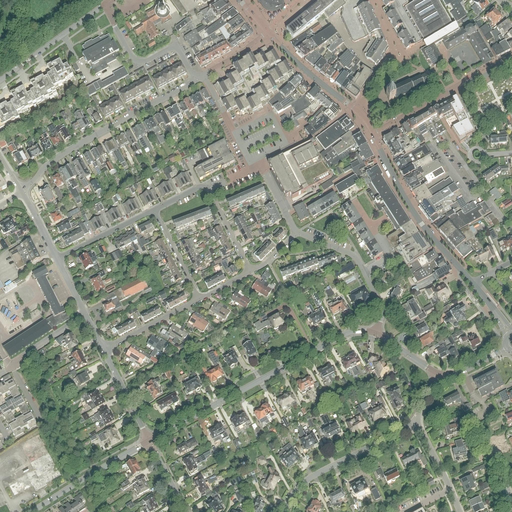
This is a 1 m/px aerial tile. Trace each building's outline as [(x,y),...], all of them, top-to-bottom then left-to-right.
[(281,10),(282,11),(286,6),(284,6),(284,4),(284,2),(283,0),(282,0),(258,0),(258,1),(258,2),(258,3),(259,4),(260,5),(261,5),(263,9),(264,10),(265,11),(266,12),(268,12),(269,13),(271,13),(272,13),(274,13),(276,13),(277,12),(279,11),(280,11),(281,10)] [(322,0),(321,1),(319,3),(318,3),(317,5),(315,6),(314,7),(313,8),(311,9),(298,21),(297,20),(286,30),(293,38),(324,12),(329,18),(333,14),(342,7),(343,9),(341,17),(352,41),(354,43),(368,37),(371,42),(363,53),(366,60),(376,66),(376,67),(377,67),(389,48),(384,45),(386,42),(384,38),(381,31),(369,4),(366,5),(363,0),(322,0)] [(381,0),(386,8),(382,10),(406,50),(409,49),(411,48),(410,48),(422,41),(402,7),(408,4),(405,0),(381,0)] [(459,30),(455,24),(452,26),(437,0),(418,0),(409,6),(405,8),(425,42),(423,43),(426,47),(426,48),(427,47),(428,48),(434,45),(434,46),(438,43),(439,45),(441,44),(440,42),(443,41),(442,40),(447,37),(459,30)] [(466,0),(442,0),(446,7),(450,5),(454,11),(450,14),(456,23),(460,20),(466,16),(460,4),(465,0),(465,1),(466,0)] [(472,8),(474,10),(484,0),(483,0),(475,0),(476,0),(475,0),(474,0),(473,2),(477,6),(476,7),(475,5),(472,8)] [(474,10),(473,12),(477,16),(482,11),(484,9),(484,8),(488,4),(488,3),(487,2),(486,2),(484,0),(474,10)] [(210,8),(202,12),(205,20),(206,19),(206,20),(205,21),(207,25),(218,17),(220,17),(232,9),(231,9),(227,5),(228,5),(227,4),(225,3),(224,3),(224,2),(223,1),(221,1),(210,8)] [(137,36),(146,31),(151,40),(159,35),(152,24),(153,23),(155,26),(161,22),(162,24),(171,19),(169,15),(167,17),(167,16),(168,14),(168,13),(167,12),(166,11),(166,10),(165,9),(164,9),(163,9),(161,5),(146,14),(147,15),(145,16),(147,19),(141,23),(142,25),(133,30),(137,36)] [(485,17),(489,22),(498,14),(494,9),(485,17)] [(213,25),(205,31),(209,37),(217,31),(238,16),(233,11),(213,25)] [(503,18),(498,14),(489,22),(493,27),(503,18)] [(235,35),(234,34),(246,25),(239,17),(228,25),(227,24),(219,30),(226,41),(235,35)] [(185,20),(175,28),(177,32),(188,24),(185,20)] [(499,31),(499,32),(502,37),(509,32),(508,31),(511,28),(511,27),(506,21),(497,28),(499,31)] [(489,34),(490,33),(492,32),(490,28),(488,29),(486,26),(483,28),(479,22),(476,24),(484,38),(489,34)] [(316,32),(321,28),(318,24),(310,30),(305,34),(291,44),(296,50),(308,41),(319,35),(316,32)] [(459,30),(447,37),(442,40),(443,41),(444,43),(443,43),(447,50),(465,40),(465,41),(469,42),(470,41),(483,64),(483,65),(484,65),(491,61),(490,60),(494,58),(478,32),(475,34),(474,32),(475,32),(477,31),(475,28),(473,29),(471,27),(469,28),(467,25),(459,30)] [(203,26),(195,31),(195,30),(184,37),(190,48),(202,41),(198,34),(206,29),(203,26)] [(241,30),(244,34),(247,38),(252,34),(253,32),(247,26),(241,30)] [(326,43),(337,34),(331,27),(324,32),(319,35),(308,41),(296,50),(304,59),(305,58),(313,52),(317,49),(326,43)] [(490,33),(494,40),(498,46),(499,45),(504,55),(510,51),(507,46),(505,43),(503,39),(502,37),(499,32),(497,29),(492,32),(490,33)] [(510,39),(511,40),(511,39),(511,31),(503,39),(505,43),(510,39)] [(243,42),(245,41),(245,40),(247,38),(244,34),(241,36),(238,32),(237,33),(233,36),(235,38),(239,44),(242,42),(243,42)] [(484,38),(491,51),(493,50),(492,49),(495,48),(491,42),(494,40),(490,33),(489,34),(484,38)] [(223,55),(226,54),(225,53),(226,53),(218,39),(215,34),(210,37),(213,42),(221,55),(223,54),(223,55)] [(326,43),(330,48),(340,40),(339,38),(339,39),(338,38),(339,37),(337,34),(326,43)] [(84,44),(85,45),(82,46),(85,52),(83,54),(84,57),(88,64),(89,64),(95,75),(108,68),(107,65),(116,61),(115,59),(118,58),(116,53),(119,51),(114,42),(113,43),(109,35),(104,37),(100,40),(99,38),(92,41),(91,40),(84,44)] [(223,37),(218,39),(226,53),(228,51),(229,52),(230,51),(230,50),(231,49),(228,45),(227,42),(226,41),(225,41),(223,37)] [(226,41),(227,42),(228,45),(231,49),(234,48),(235,48),(236,47),(236,46),(239,44),(235,38),(233,40),(231,37),(226,41)] [(323,59),(314,68),(317,71),(320,73),(327,66),(332,59),(330,56),(336,50),(339,48),(343,44),(344,44),(340,39),(340,40),(330,48),(327,51),(323,59)] [(148,44),(151,48),(157,44),(154,40),(148,44)] [(206,40),(201,43),(211,61),(212,61),(214,60),(214,59),(216,58),(208,45),(206,40)] [(492,49),(493,50),(491,51),(496,59),(504,55),(499,45),(498,46),(494,40),(491,42),(495,48),(492,49)] [(221,56),(221,55),(213,42),(208,45),(216,58),(218,57),(219,58),(220,57),(220,56),(221,56)] [(209,62),(211,61),(201,43),(192,50),(197,58),(196,59),(200,67),(201,66),(202,67),(203,66),(207,64),(209,63),(209,62)] [(323,59),(327,51),(330,48),(326,43),(317,49),(319,52),(316,56),(314,54),(313,52),(305,58),(306,59),(305,60),(314,68),(323,59)] [(348,50),(343,44),(339,48),(344,55),(348,50)] [(216,85),(213,86),(220,98),(224,96),(226,100),(221,103),(226,111),(227,113),(227,114),(230,113),(233,111),(232,110),(234,109),(236,108),(239,114),(240,115),(241,116),(243,115),(246,113),(245,112),(249,110),(251,114),(257,112),(258,113),(263,110),(262,107),(269,104),(279,94),(297,77),(295,74),(296,73),(294,69),(293,69),(292,68),(290,69),(287,65),(287,64),(286,62),(285,63),(284,62),(282,63),(281,61),(280,62),(278,59),(278,58),(275,52),(274,53),(274,52),(270,54),(270,53),(269,52),(268,52),(265,47),(258,50),(259,52),(255,54),(251,56),(251,55),(246,58),(246,60),(242,62),(242,63),(238,66),(237,65),(232,67),(233,68),(232,69),(230,70),(231,71),(230,72),(231,74),(231,75),(226,77),(226,79),(224,80),(224,79),(215,84),(216,85)] [(338,52),(336,50),(330,56),(332,59),(327,66),(320,73),(325,77),(331,69),(329,68),(337,59),(334,56),(338,52)] [(343,70),(334,83),(340,88),(349,77),(354,80),(356,76),(354,74),(358,68),(356,66),(352,64),(351,63),(355,58),(350,52),(348,50),(344,55),(338,61),(339,62),(337,63),(340,66),(343,70)] [(67,65),(63,67),(59,58),(50,63),(51,64),(47,66),(51,73),(47,75),(54,87),(73,76),(70,70),(71,70),(70,69),(67,65)] [(358,63),(360,61),(355,58),(351,63),(352,64),(356,66),(358,63)] [(181,62),(171,68),(177,79),(187,73),(181,62)] [(340,66),(336,72),(330,80),(334,83),(343,70),(340,66)] [(354,80),(345,92),(354,99),(355,100),(360,94),(359,93),(365,83),(366,84),(368,81),(371,76),(372,75),(373,73),(362,66),(361,69),(364,71),(360,76),(357,74),(356,76),(354,80)] [(89,97),(128,75),(124,68),(113,74),(114,76),(102,83),(100,81),(89,87),(85,89),(89,97)] [(171,68),(161,73),(167,84),(177,79),(171,68)] [(331,69),(325,77),(330,80),(336,72),(333,71),(334,69),(332,68),(331,69)] [(158,89),(167,84),(161,73),(152,78),(158,89)] [(57,92),(54,87),(47,75),(43,77),(42,74),(33,79),(34,80),(30,82),(34,89),(31,91),(37,103),(57,92)] [(391,90),(392,92),(386,95),(389,101),(394,98),(395,100),(416,90),(426,85),(426,84),(430,82),(427,74),(421,77),(420,77),(410,82),(409,81),(391,90)] [(279,94),(269,104),(273,108),(286,101),(286,100),(292,95),(296,91),(304,84),(303,83),(303,82),(303,80),(303,79),(302,79),(301,77),(302,76),(300,76),(298,75),(297,77),(279,94)] [(148,77),(138,82),(144,94),(154,88),(148,77)] [(345,92),(354,80),(349,77),(340,88),(345,92)] [(138,82),(129,87),(135,99),(144,94),(138,82)] [(286,101),(273,108),(274,109),(276,112),(278,114),(289,107),(293,105),(298,100),(299,100),(299,101),(301,98),(302,99),(308,93),(308,94),(309,93),(308,92),(311,90),(310,90),(310,89),(307,86),(304,83),(304,84),(296,91),(292,95),(286,100),(286,101)] [(14,100),(11,102),(18,115),(22,113),(21,112),(37,103),(31,91),(26,93),(22,85),(14,90),(14,91),(10,93),(14,100)] [(125,104),(135,99),(129,87),(119,93),(125,104)] [(305,99),(290,108),(295,116),(303,111),(309,107),(320,95),(322,94),(315,87),(305,99)] [(210,98),(206,89),(200,92),(205,101),(209,99),(210,101),(209,102),(212,108),(216,106),(211,98),(210,98)] [(200,93),(194,96),(203,111),(205,116),(208,114),(206,111),(206,109),(205,109),(204,107),(206,106),(204,102),(200,93)] [(309,107),(303,111),(307,115),(311,110),(314,112),(319,106),(321,107),(327,100),(320,95),(309,107)] [(200,112),(203,111),(194,96),(190,98),(195,108),(197,106),(200,112)] [(108,102),(114,113),(124,108),(118,97),(108,102)] [(450,102),(448,103),(448,104),(451,109),(458,123),(459,125),(451,130),(460,144),(462,143),(464,141),(463,138),(465,137),(466,138),(475,133),(456,97),(452,99),(452,101),(450,102)] [(188,100),(188,99),(184,101),(189,112),(193,110),(193,111),(192,112),(194,116),(197,115),(189,99),(188,100)] [(328,110),(333,105),(327,100),(321,107),(322,108),(309,123),(309,124),(310,125),(312,128),(328,110)] [(0,130),(1,132),(9,127),(8,125),(20,119),(18,115),(11,102),(7,104),(5,101),(0,103),(0,130)] [(105,118),(114,113),(108,102),(99,107),(105,118)] [(180,103),(180,104),(179,105),(182,110),(181,110),(183,114),(185,113),(189,121),(192,119),(183,102),(182,103),(180,103)] [(437,108),(433,110),(439,120),(443,118),(446,122),(450,129),(455,125),(458,123),(451,109),(448,104),(447,105),(446,104),(440,107),(440,109),(439,110),(437,108)] [(340,112),(333,105),(328,110),(335,117),(336,117),(340,112)] [(182,123),(180,119),(183,118),(176,106),(176,107),(175,106),(173,107),(173,108),(171,109),(180,124),(182,123)] [(94,115),(91,109),(87,111),(90,117),(92,121),(93,120),(96,125),(102,121),(97,113),(94,115)] [(172,123),(175,122),(178,128),(181,127),(180,124),(171,109),(169,110),(167,110),(167,111),(166,112),(172,123)] [(335,117),(328,110),(312,128),(310,125),(304,130),(310,136),(331,120),(335,117)] [(445,131),(439,120),(433,110),(432,110),(426,114),(432,123),(438,135),(445,131)] [(77,113),(86,129),(87,128),(88,128),(89,128),(91,127),(91,126),(87,118),(84,119),(83,118),(84,118),(80,111),(77,113)] [(307,115),(303,111),(295,116),(290,119),(296,128),(300,126),(297,121),(303,117),(304,119),(307,116),(307,115)] [(68,119),(64,112),(59,114),(64,121),(68,119)] [(159,115),(167,130),(169,133),(171,138),(174,136),(169,127),(169,128),(168,125),(170,124),(164,112),(159,115)] [(84,129),(86,129),(77,113),(74,114),(78,121),(79,122),(72,126),(74,130),(79,128),(81,132),(82,132),(84,131),(84,130),(85,130),(84,129)] [(426,114),(420,117),(425,126),(432,139),(438,135),(432,123),(426,114)] [(167,135),(169,133),(167,130),(159,115),(154,117),(159,126),(162,124),(163,125),(162,126),(167,135)] [(316,138),(325,151),(347,134),(346,133),(349,131),(355,126),(347,116),(338,122),(316,138)] [(424,127),(425,126),(420,117),(413,121),(418,131),(422,136),(427,132),(424,127)] [(153,118),(148,121),(158,139),(160,144),(166,141),(163,135),(160,137),(159,137),(157,133),(160,132),(153,118)] [(160,144),(158,139),(148,121),(143,124),(148,133),(150,132),(152,136),(153,135),(158,145),(160,144)] [(413,121),(409,123),(414,130),(416,134),(417,136),(416,137),(417,139),(418,138),(421,144),(425,142),(422,136),(418,131),(413,121)] [(141,124),(136,127),(148,148),(149,151),(152,150),(145,137),(144,136),(147,134),(141,124)] [(57,135),(58,134),(56,129),(53,125),(48,128),(53,137),(50,138),(54,146),(55,146),(55,147),(58,145),(58,144),(61,142),(57,135)] [(407,137),(412,134),(411,132),(410,133),(406,125),(402,127),(402,128),(407,137)] [(60,126),(56,129),(58,134),(60,133),(65,141),(68,139),(69,139),(70,138),(71,137),(66,128),(62,130),(60,126)] [(148,148),(136,127),(132,130),(138,141),(139,141),(144,150),(148,148)] [(391,134),(396,143),(399,141),(405,138),(406,138),(407,137),(402,128),(399,130),(397,128),(390,132),(391,134)] [(490,144),(498,144),(497,137),(489,138),(487,134),(489,133),(487,130),(483,134),(488,141),(490,141),(490,144)] [(142,153),(130,131),(125,133),(137,156),(142,153)] [(350,132),(347,134),(325,151),(320,155),(330,169),(353,154),(353,153),(359,149),(368,144),(361,133),(353,138),(350,132)] [(497,137),(498,144),(506,143),(506,137),(507,137),(507,132),(501,132),(499,134),(499,137),(497,137)] [(41,136),(43,139),(39,141),(43,147),(42,147),(44,152),(46,150),(47,151),(48,150),(48,151),(50,150),(50,149),(51,149),(50,148),(52,147),(50,143),(50,142),(48,139),(47,138),(49,137),(47,133),(41,136)] [(119,137),(127,150),(128,153),(130,152),(129,149),(130,149),(128,145),(127,146),(126,145),(129,144),(124,134),(119,137)] [(387,146),(391,143),(393,145),(396,143),(391,134),(384,138),(383,140),(387,146)] [(129,155),(128,153),(127,150),(119,137),(115,139),(120,149),(122,147),(124,150),(127,156),(126,157),(128,161),(131,160),(129,155)] [(402,153),(404,156),(406,155),(420,147),(415,139),(402,146),(390,153),(394,160),(395,159),(394,158),(402,153)] [(120,165),(123,163),(125,162),(113,140),(108,143),(118,161),(120,165)] [(29,143),(37,156),(40,155),(42,154),(43,153),(39,145),(34,148),(33,146),(34,146),(32,141),(29,143)] [(213,160),(194,170),(199,180),(235,162),(233,158),(234,158),(227,144),(226,144),(224,141),(211,147),(210,146),(198,152),(203,162),(212,158),(213,160)] [(290,195),(292,199),(303,193),(303,192),(310,187),(331,176),(319,159),(312,147),(316,145),(312,141),(271,162),(271,161),(268,163),(285,197),(290,195)] [(396,143),(393,145),(391,143),(387,146),(386,146),(390,153),(402,146),(399,141),(396,143)] [(22,164),(23,164),(18,154),(17,152),(12,142),(7,145),(18,166),(19,166),(20,166),(22,165),(22,164)] [(34,158),(37,156),(29,143),(27,144),(29,148),(30,148),(31,149),(27,152),(31,160),(32,159),(32,160),(34,158)] [(103,145),(108,155),(111,153),(116,163),(118,161),(108,143),(103,145)] [(426,144),(420,147),(406,155),(404,156),(403,157),(403,156),(395,160),(394,162),(396,165),(397,165),(398,167),(398,168),(400,172),(401,171),(419,161),(416,156),(422,153),(425,158),(433,153),(426,144)] [(351,164),(353,169),(364,163),(375,158),(374,157),(368,146),(367,147),(367,145),(358,151),(358,152),(356,154),(352,156),(354,159),(357,158),(358,160),(351,164)] [(108,159),(105,160),(105,159),(104,158),(103,156),(106,154),(102,146),(96,150),(104,165),(105,164),(109,172),(114,170),(108,159)] [(100,159),(100,161),(99,161),(102,168),(105,166),(104,165),(96,150),(91,152),(96,161),(100,159)] [(24,151),(18,154),(23,164),(28,161),(25,155),(26,154),(24,151)] [(101,173),(95,163),(89,153),(84,156),(89,166),(92,165),(97,175),(101,173)] [(419,161),(401,171),(405,179),(438,160),(433,153),(425,158),(419,161)] [(176,161),(173,155),(168,158),(171,164),(176,161)] [(357,179),(362,176),(369,172),(368,171),(369,170),(379,165),(375,158),(364,164),(364,163),(353,169),(351,169),(355,175),(357,179)] [(76,161),(85,178),(90,175),(87,169),(84,163),(83,161),(82,162),(80,159),(76,161)] [(405,179),(409,187),(410,187),(411,189),(411,190),(412,192),(413,193),(426,185),(446,174),(440,164),(438,160),(405,179)] [(77,174),(78,177),(77,177),(84,189),(89,186),(85,178),(76,161),(75,161),(74,162),(74,163),(73,163),(75,167),(74,168),(78,174),(77,174)] [(156,164),(151,167),(153,173),(159,170),(156,164)] [(78,194),(81,192),(78,187),(78,186),(77,184),(74,179),(73,180),(72,179),(76,177),(70,165),(64,168),(78,194)] [(501,167),(501,168),(499,169),(497,166),(491,171),(494,176),(498,174),(499,174),(500,173),(500,172),(501,172),(501,173),(508,172),(508,167),(501,167)] [(379,167),(369,172),(362,176),(368,186),(368,185),(382,177),(384,176),(379,167)] [(78,194),(64,168),(59,171),(65,183),(69,181),(70,182),(69,182),(72,187),(68,189),(77,204),(81,202),(79,200),(81,199),(78,194)] [(163,171),(164,173),(168,180),(171,179),(166,169),(163,171)] [(486,182),(494,176),(491,171),(482,176),(486,182)] [(180,176),(185,186),(192,183),(187,173),(180,176)] [(57,188),(60,186),(64,184),(59,175),(58,175),(57,175),(55,176),(55,177),(53,178),(53,179),(57,188)] [(349,189),(360,183),(357,179),(355,175),(335,187),(340,195),(347,190),(349,193),(351,191),(349,189)] [(179,189),(185,186),(180,176),(174,179),(179,189)] [(336,176),(321,186),(324,191),(333,185),(332,182),(338,178),(336,176)] [(396,229),(397,232),(411,223),(401,207),(396,199),(382,177),(368,185),(371,189),(372,191),(368,193),(378,210),(380,212),(383,210),(387,216),(394,226),(393,227),(395,229),(396,229)] [(426,185),(413,193),(415,195),(416,197),(415,198),(416,200),(417,199),(420,203),(421,206),(455,184),(450,178),(445,181),(445,180),(429,190),(427,188),(426,185)] [(98,194),(102,192),(96,180),(90,184),(95,193),(97,192),(98,194)] [(163,184),(168,194),(175,191),(169,181),(163,184)] [(162,198),(168,194),(163,184),(157,188),(162,198)] [(460,191),(455,184),(421,206),(420,206),(430,219),(450,206),(454,203),(450,197),(460,191)] [(262,186),(250,191),(253,199),(254,199),(257,198),(260,197),(262,196),(265,194),(266,197),(269,195),(267,192),(264,193),(262,186)] [(61,204),(59,201),(53,191),(51,192),(49,188),(48,189),(47,188),(46,189),(46,190),(41,193),(40,194),(48,209),(56,205),(57,206),(61,204)] [(496,188),(489,192),(492,196),(493,195),(495,197),(497,200),(502,197),(496,188)] [(58,189),(53,191),(59,201),(63,199),(58,189)] [(146,193),(151,203),(157,200),(152,190),(146,193)] [(238,196),(242,204),(243,207),(249,204),(248,202),(250,201),(253,200),(253,199),(250,191),(238,196)] [(139,196),(144,207),(151,203),(146,193),(139,196)] [(338,202),(333,193),(329,196),(334,205),(338,202)] [(114,195),(109,198),(110,199),(112,198),(115,203),(118,202),(114,195)] [(242,204),(238,196),(226,202),(229,208),(228,209),(229,211),(229,210),(232,217),(234,217),(232,212),(232,211),(239,208),(238,206),(242,204)] [(334,205),(329,196),(325,198),(330,207),(334,205)] [(330,207),(325,198),(320,201),(325,210),(330,207)] [(434,224),(433,225),(447,240),(457,231),(482,218),(478,212),(479,211),(483,216),(485,215),(484,212),(482,210),(480,207),(485,204),(484,202),(476,206),(473,202),(467,206),(463,198),(457,202),(462,211),(455,215),(455,214),(453,211),(442,217),(434,224)] [(135,199),(129,202),(134,212),(140,209),(135,199)] [(509,199),(502,204),(505,208),(511,204),(509,201),(510,201),(509,199)] [(325,210),(320,201),(316,203),(321,212),(325,210)] [(127,215),(134,212),(129,202),(122,205),(127,215)] [(344,212),(353,207),(350,202),(341,208),(344,212)] [(275,209),(274,206),(272,203),(265,207),(268,213),(275,209)] [(321,212),(316,203),(312,206),(317,215),(321,212)] [(301,205),(293,209),(300,222),(309,217),(303,204),(301,205)] [(317,215),(312,206),(307,209),(313,217),(317,215)] [(450,206),(430,219),(432,222),(431,222),(432,224),(433,223),(434,224),(442,217),(453,211),(450,206)] [(118,207),(111,211),(117,221),(123,217),(118,207)] [(347,216),(355,211),(353,207),(344,212),(347,216)] [(52,213),(53,214),(50,215),(54,223),(61,219),(58,212),(59,211),(58,209),(55,211),(55,212),(52,213)] [(204,220),(204,222),(205,224),(207,223),(206,221),(209,220),(208,218),(212,217),(214,222),(213,222),(214,226),(219,224),(214,215),(211,216),(209,209),(197,214),(200,222),(204,220)] [(277,212),(275,209),(268,213),(271,219),(278,215),(278,214),(277,212)] [(110,224),(117,221),(111,211),(105,214),(110,224)] [(347,216),(350,221),(358,215),(355,211),(347,216)] [(197,214),(185,219),(188,226),(194,224),(194,225),(197,224),(196,223),(200,222),(197,214)] [(244,215),(234,220),(237,226),(243,223),(245,222),(247,221),(245,218),(244,215)] [(280,218),(278,215),(271,219),(269,220),(270,222),(272,221),(274,225),(281,221),(281,220),(280,218)] [(361,220),(358,215),(350,221),(352,225),(361,220)] [(100,216),(94,219),(99,229),(105,226),(100,216)] [(17,232),(14,228),(17,226),(12,217),(11,218),(10,218),(9,219),(7,221),(15,233),(17,232)] [(56,228),(57,231),(70,224),(69,223),(72,221),(71,219),(62,224),(63,225),(56,228)] [(93,232),(99,229),(94,219),(87,222),(93,232)] [(175,229),(176,232),(177,231),(180,230),(185,229),(184,228),(188,226),(185,219),(173,223),(175,229)] [(352,225),(355,229),(363,224),(361,220),(352,225)] [(1,231),(4,234),(9,231),(12,235),(15,233),(7,221),(1,225),(1,226),(1,227),(2,228),(3,228),(4,229),(1,231)] [(243,223),(237,226),(240,232),(247,228),(246,226),(247,226),(245,222),(243,223)] [(72,223),(70,224),(57,231),(59,234),(66,231),(66,232),(75,227),(74,225),(73,225),(72,223)] [(150,223),(144,226),(148,234),(151,232),(151,231),(154,230),(150,223)] [(260,225),(262,229),(264,233),(268,230),(267,227),(265,228),(263,223),(260,225)] [(412,223),(411,223),(397,232),(387,238),(395,250),(420,235),(412,223)] [(83,236),(85,234),(83,229),(85,228),(83,224),(78,226),(80,230),(74,233),(78,241),(84,238),(83,236)] [(366,228),(363,224),(355,229),(358,233),(366,228)] [(18,230),(20,233),(17,235),(19,238),(25,235),(24,234),(27,232),(30,231),(27,225),(18,230)] [(148,234),(144,226),(138,229),(141,234),(143,233),(145,235),(148,234)] [(457,231),(447,240),(455,250),(466,241),(466,242),(474,238),(475,237),(469,226),(458,232),(457,231)] [(209,233),(208,233),(211,239),(214,237),(222,233),(219,227),(212,231),(209,233)] [(247,228),(240,232),(242,237),(249,234),(247,231),(248,231),(247,228)] [(358,233),(361,238),(369,232),(366,228),(358,233)] [(498,238),(494,230),(489,233),(493,240),(498,238)] [(277,235),(282,240),(286,236),(281,231),(277,235)] [(133,243),(137,241),(132,232),(126,235),(131,244),(135,252),(138,251),(135,246),(133,243)] [(372,236),(369,232),(361,238),(363,242),(372,236)] [(72,244),(78,241),(74,233),(70,235),(69,233),(67,234),(68,236),(72,244)] [(214,237),(217,243),(219,242),(225,239),(222,233),(214,237)] [(249,234),(242,237),(245,243),(252,240),(253,239),(250,234),(249,234)] [(397,254),(399,253),(407,266),(410,265),(424,256),(424,257),(428,254),(433,250),(433,251),(434,250),(430,244),(429,244),(426,239),(425,239),(421,234),(420,235),(395,250),(397,254)] [(68,236),(67,237),(65,235),(60,237),(62,240),(63,239),(66,246),(72,244),(68,236)] [(120,238),(125,247),(131,244),(126,235),(120,238)] [(278,244),(282,240),(277,235),(273,239),(278,244)] [(363,242),(366,246),(374,241),(372,236),(363,242)] [(498,242),(501,248),(502,251),(505,250),(510,248),(511,248),(511,236),(501,242),(500,241),(498,242)] [(119,250),(125,247),(120,238),(115,241),(119,250)] [(466,241),(455,250),(463,259),(474,250),(476,252),(482,249),(477,240),(476,241),(474,238),(466,242),(466,241)] [(181,244),(184,249),(192,246),(194,245),(191,239),(188,241),(188,240),(181,244)] [(220,244),(222,247),(228,244),(225,239),(219,242),(220,244)] [(22,244),(23,245),(9,253),(18,270),(32,262),(32,263),(40,259),(31,240),(22,244)] [(157,245),(158,249),(164,246),(161,240),(154,244),(155,246),(157,245)] [(5,250),(9,248),(5,241),(1,243),(5,250)] [(366,246),(369,250),(377,245),(374,241),(366,246)] [(266,244),(261,249),(262,250),(267,255),(274,248),(269,243),(267,245),(266,244)] [(228,244),(222,247),(224,250),(220,252),(223,258),(229,254),(228,253),(231,251),(228,244)] [(369,250),(371,254),(380,249),(377,245),(369,250)] [(167,251),(164,246),(158,249),(160,252),(159,253),(160,255),(167,251)] [(192,246),(184,249),(187,255),(196,251),(195,248),(193,248),(192,246)] [(493,250),(491,247),(483,251),(488,259),(488,260),(495,257),(492,251),(493,250)] [(382,253),(380,249),(371,254),(374,259),(382,253)] [(196,251),(187,255),(190,260),(200,256),(197,250),(196,251)] [(260,262),(267,255),(262,250),(255,257),(253,260),(254,262),(257,259),(260,262)] [(416,274),(439,258),(437,255),(438,254),(435,250),(435,251),(435,250),(428,254),(424,257),(424,256),(410,265),(412,269),(409,270),(412,275),(412,276),(413,275),(416,274)] [(162,261),(164,260),(170,257),(167,251),(160,255),(159,256),(162,261)] [(480,263),(488,259),(483,251),(476,255),(478,257),(475,259),(477,262),(479,260),(480,263)] [(79,258),(82,264),(96,257),(94,254),(92,255),(90,253),(79,258)] [(328,265),(331,264),(331,266),(332,266),(335,265),(335,263),(334,262),(337,261),(334,254),(325,258),(328,265)] [(202,261),(202,260),(200,256),(190,260),(193,266),(199,262),(202,261)] [(97,260),(96,257),(82,264),(85,270),(93,266),(92,263),(97,260)] [(173,263),(170,257),(164,260),(166,263),(165,264),(166,266),(173,263)] [(309,268),(318,265),(317,261),(316,258),(307,261),(309,268)] [(320,271),(326,268),(325,265),(328,265),(325,258),(317,261),(318,265),(319,268),(320,271)] [(416,274),(413,275),(415,277),(418,283),(428,278),(434,274),(447,267),(446,265),(441,258),(439,259),(439,258),(416,274)] [(196,272),(201,269),(205,267),(203,263),(206,262),(204,260),(202,261),(199,262),(193,266),(196,272)] [(224,260),(223,261),(221,262),(227,274),(229,273),(232,277),(238,274),(234,267),(229,269),(224,260)] [(307,261),(298,265),(300,271),(309,268),(307,261)] [(176,268),(173,263),(166,266),(167,268),(168,268),(170,271),(176,268)] [(351,263),(334,272),(336,277),(345,272),(345,273),(354,268),(351,263)] [(300,271),(298,265),(289,268),(291,275),(300,271)] [(451,271),(448,266),(447,267),(434,274),(439,281),(448,276),(447,274),(451,271)] [(31,329),(3,348),(10,358),(53,330),(52,329),(61,324),(61,325),(70,318),(67,313),(63,314),(63,313),(65,312),(63,309),(61,310),(45,277),(48,276),(47,275),(48,274),(45,267),(33,274),(36,280),(37,280),(44,295),(43,295),(53,315),(46,320),(45,320),(31,329)] [(385,274),(381,281),(387,285),(389,281),(390,281),(391,278),(393,279),(395,275),(391,273),(390,273),(390,272),(392,270),(390,267),(383,270),(385,274)] [(170,275),(172,277),(179,274),(176,268),(170,271),(171,274),(170,275)] [(282,278),(291,275),(289,268),(280,272),(282,278)] [(100,279),(103,277),(105,276),(103,272),(98,275),(98,277),(91,281),(93,286),(102,282),(100,279)] [(181,279),(179,274),(172,277),(175,283),(181,279)] [(213,279),(216,285),(225,280),(221,274),(213,279)] [(251,288),(259,293),(266,282),(268,279),(263,275),(261,278),(263,279),(261,282),(257,279),(256,280),(251,288)] [(142,277),(102,298),(103,299),(104,299),(105,300),(106,301),(107,301),(107,302),(108,303),(103,306),(106,312),(115,308),(116,309),(121,306),(119,302),(147,287),(142,277)] [(5,288),(0,281),(0,296),(5,294),(2,290),(3,290),(6,294),(17,286),(16,285),(23,281),(21,278),(5,288)] [(102,282),(93,286),(97,292),(105,288),(103,285),(106,284),(111,281),(110,278),(105,281),(102,282)] [(208,289),(216,285),(213,279),(205,283),(208,289)] [(274,288),(275,287),(274,286),(272,284),(271,286),(266,282),(259,293),(267,297),(273,288),(274,288)] [(290,282),(285,284),(287,287),(289,290),(294,286),(293,283),(291,284),(290,282)] [(394,289),(390,297),(392,298),(395,300),(398,296),(399,297),(400,294),(402,295),(402,293),(403,291),(398,289),(400,284),(399,282),(392,286),(394,289)] [(303,283),(290,291),(292,294),(305,286),(303,283)] [(113,285),(104,290),(106,294),(115,289),(113,285)] [(432,286),(426,290),(429,296),(434,293),(439,301),(442,300),(441,298),(445,296),(445,297),(449,295),(443,285),(439,287),(440,288),(435,291),(432,286)] [(361,291),(361,290),(355,293),(356,294),(350,297),(352,302),(356,301),(356,302),(363,299),(365,303),(371,300),(365,289),(361,291)] [(175,299),(178,305),(187,300),(184,296),(187,295),(185,291),(179,294),(181,296),(175,299)] [(238,305),(238,304),(243,296),(244,294),(240,291),(238,293),(235,292),(231,299),(236,302),(235,304),(238,305)] [(318,312),(315,314),(320,322),(321,322),(321,323),(322,323),(324,322),(324,321),(324,320),(324,319),(326,318),(319,305),(322,303),(317,294),(316,295),(313,296),(315,300),(315,304),(319,310),(318,311),(318,312)] [(243,296),(238,304),(246,308),(251,301),(243,296)] [(170,309),(178,305),(175,299),(173,300),(172,299),(171,297),(167,299),(168,300),(163,302),(165,306),(167,305),(170,309)] [(334,301),(335,302),(339,312),(342,310),(343,312),(347,310),(344,305),(345,304),(343,301),(341,302),(339,298),(336,299),(337,300),(334,301)] [(333,313),(334,314),(339,312),(335,302),(332,304),(330,301),(327,302),(329,307),(329,308),(332,314),(333,313)] [(406,311),(407,311),(408,313),(409,315),(408,315),(411,320),(417,316),(417,317),(420,321),(427,317),(424,312),(420,314),(413,301),(403,307),(406,311)] [(210,310),(217,315),(224,305),(220,302),(218,305),(214,303),(210,310)] [(217,315),(225,319),(230,312),(226,310),(228,307),(224,305),(217,315)] [(317,325),(317,324),(320,322),(315,314),(310,305),(307,307),(306,307),(307,310),(309,308),(312,313),(313,313),(313,314),(311,315),(312,315),(308,317),(309,318),(308,319),(309,322),(311,321),(313,326),(314,326),(315,326),(317,325)] [(449,317),(443,321),(445,323),(461,313),(461,312),(462,312),(462,313),(463,312),(466,311),(465,310),(466,309),(465,308),(464,307),(463,307),(463,306),(459,309),(458,307),(455,309),(454,308),(452,309),(452,311),(449,312),(451,316),(449,317)] [(152,310),(149,312),(152,319),(161,314),(158,307),(155,309),(155,307),(151,309),(152,310)] [(9,309),(5,314),(11,318),(15,314),(9,309)] [(144,323),(152,319),(149,312),(147,313),(146,312),(143,314),(144,315),(140,316),(144,323)] [(192,326),(195,328),(202,317),(196,312),(194,314),(189,321),(193,324),(192,326)] [(445,323),(442,324),(444,326),(446,325),(447,326),(451,324),(452,324),(453,326),(455,327),(457,327),(458,325),(457,323),(461,321),(463,321),(464,321),(465,320),(465,318),(462,314),(463,312),(462,313),(462,312),(461,312),(461,313),(445,323)] [(256,329),(255,329),(257,332),(267,327),(266,323),(270,321),(274,328),(275,329),(279,327),(279,326),(283,324),(284,322),(279,313),(269,318),(269,320),(261,324),(259,321),(254,325),(256,329)] [(202,317),(195,328),(203,333),(209,323),(204,320),(205,318),(202,317)] [(124,326),(127,332),(136,327),(132,321),(124,326)] [(120,328),(118,322),(116,324),(116,325),(118,329),(115,330),(115,329),(112,330),(112,331),(113,333),(114,333),(116,332),(119,336),(127,332),(124,326),(120,328)] [(180,330),(182,327),(176,324),(175,326),(172,325),(170,328),(170,327),(169,329),(167,333),(169,335),(168,336),(174,339),(180,330)] [(428,331),(424,325),(416,329),(420,336),(428,331)] [(180,330),(174,339),(173,341),(172,343),(174,345),(178,340),(183,343),(188,334),(180,330)] [(462,331),(452,336),(455,342),(458,340),(457,338),(464,334),(462,331)] [(72,333),(64,337),(63,336),(55,341),(60,346),(62,345),(75,339),(72,333)] [(433,341),(429,334),(418,341),(418,343),(421,345),(422,344),(424,347),(433,341)] [(465,336),(460,338),(463,342),(467,340),(473,351),(476,349),(475,346),(480,344),(476,336),(475,337),(474,335),(467,339),(465,336)] [(152,336),(147,344),(152,347),(150,349),(153,351),(154,350),(159,341),(152,336)] [(248,336),(243,338),(244,341),(246,341),(248,344),(243,346),(249,357),(257,353),(249,339),(249,338),(248,336)] [(69,349),(77,345),(75,339),(62,345),(64,347),(67,345),(69,349)] [(165,345),(167,343),(160,339),(159,341),(154,350),(160,354),(161,352),(162,353),(167,346),(165,345)] [(440,347),(436,349),(438,353),(441,359),(450,354),(447,350),(448,349),(447,348),(443,341),(438,343),(440,347)] [(130,358),(133,360),(140,350),(133,345),(131,348),(131,347),(126,355),(126,356),(126,357),(129,359),(130,359),(130,358)] [(451,345),(447,348),(448,349),(447,350),(450,354),(452,359),(454,358),(455,359),(456,358),(457,357),(458,356),(453,347),(453,346),(452,346),(451,345)] [(224,358),(223,360),(224,362),(226,362),(226,363),(229,368),(235,365),(235,364),(238,363),(236,360),(239,358),(233,348),(230,350),(231,354),(223,358),(224,358)] [(149,361),(151,357),(140,350),(133,360),(141,364),(145,358),(149,361)] [(37,353),(35,355),(37,359),(43,355),(40,351),(37,353)] [(71,364),(83,358),(82,354),(81,352),(80,352),(80,351),(72,355),(74,359),(70,361),(71,364)] [(215,351),(208,355),(210,358),(209,358),(211,362),(212,361),(216,369),(212,372),(216,379),(224,375),(222,372),(222,371),(221,372),(219,367),(219,368),(217,364),(219,363),(216,357),(218,356),(215,351)] [(351,356),(348,357),(356,372),(359,371),(359,370),(357,367),(356,367),(356,366),(356,365),(360,362),(358,358),(357,359),(354,354),(353,354),(351,355),(351,356)] [(62,357),(57,360),(59,363),(64,361),(64,360),(68,358),(66,355),(63,357),(62,357)] [(370,355),(369,360),(373,362),(376,368),(384,364),(381,358),(379,359),(378,357),(370,355)] [(355,376),(360,373),(359,371),(356,372),(348,357),(345,359),(345,358),(342,360),(342,361),(344,366),(343,366),(344,367),(343,368),(344,369),(345,370),(350,368),(351,369),(351,368),(352,370),(351,370),(353,374),(354,373),(355,376)] [(72,366),(73,366),(75,369),(86,364),(86,363),(86,362),(85,360),(84,360),(83,358),(71,364),(72,366)] [(385,367),(384,364),(376,368),(381,377),(382,377),(385,375),(384,373),(388,371),(386,366),(385,367)] [(330,366),(324,369),(328,377),(331,383),(334,381),(331,376),(334,374),(333,372),(335,370),(333,367),(331,368),(330,366)] [(204,367),(202,368),(210,383),(212,382),(214,383),(216,381),(217,380),(216,379),(212,372),(210,368),(206,370),(204,367)] [(79,373),(80,376),(76,378),(80,386),(85,383),(85,384),(86,384),(87,384),(88,384),(89,383),(89,382),(89,381),(88,380),(89,379),(86,373),(88,372),(87,369),(79,373)] [(325,380),(325,379),(328,377),(324,369),(323,370),(322,369),(317,372),(323,382),(325,380)] [(496,370),(489,374),(484,376),(481,378),(476,380),(474,382),(482,398),(495,391),(495,390),(504,386),(496,370)] [(190,382),(194,390),(195,390),(195,391),(196,391),(196,392),(197,392),(198,392),(198,391),(199,391),(199,390),(200,390),(199,389),(200,389),(200,388),(202,387),(200,384),(201,383),(200,381),(199,382),(196,377),(197,377),(194,371),(191,373),(191,374),(194,380),(190,382)] [(4,382),(0,384),(3,389),(14,383),(9,374),(2,378),(4,382)] [(183,381),(184,380),(186,384),(184,385),(186,390),(184,391),(187,395),(194,390),(190,382),(186,374),(181,377),(183,381)] [(310,395),(308,396),(309,398),(314,396),(310,388),(310,387),(314,385),(312,381),(313,381),(311,377),(303,381),(307,389),(309,392),(310,395)] [(146,387),(148,392),(157,387),(156,384),(160,381),(159,378),(148,384),(146,385),(147,387),(146,387)] [(305,392),(304,390),(307,389),(303,381),(300,382),(299,381),(297,382),(297,383),(297,384),(298,387),(299,388),(298,388),(300,392),(301,392),(302,394),(305,392)] [(386,386),(383,381),(377,384),(380,389),(386,386)] [(10,392),(12,395),(19,392),(14,383),(3,389),(6,394),(10,392)] [(159,390),(157,387),(148,392),(150,395),(151,395),(154,399),(157,398),(156,397),(160,395),(159,394),(162,393),(160,389),(159,390)] [(386,391),(391,400),(399,395),(399,396),(400,395),(400,393),(398,390),(397,388),(391,391),(390,389),(386,391)] [(511,392),(508,394),(506,390),(499,393),(503,402),(510,399),(511,402),(511,401),(511,392)] [(444,400),(445,402),(444,402),(445,405),(446,404),(447,406),(457,401),(459,403),(461,402),(456,391),(453,393),(454,395),(444,400)] [(19,392),(12,395),(14,399),(10,401),(13,406),(24,400),(19,392)] [(96,392),(88,396),(89,396),(87,397),(83,400),(85,402),(87,405),(92,402),(100,398),(99,394),(98,394),(96,392)] [(169,396),(166,398),(170,406),(172,404),(173,405),(179,402),(175,394),(169,397),(169,396)] [(284,397),(288,405),(291,403),(293,406),(294,406),(294,407),(297,405),(296,405),(297,404),(295,401),(292,395),(292,396),(290,394),(288,395),(287,395),(286,394),(284,395),(284,397)] [(399,395),(391,400),(396,409),(400,407),(399,405),(403,403),(399,396),(399,395)] [(282,408),(286,406),(288,411),(289,410),(289,411),(291,410),(290,410),(291,409),(288,405),(284,397),(278,400),(278,401),(277,401),(277,402),(278,404),(279,404),(280,404),(282,408)] [(376,409),(380,417),(379,417),(380,419),(381,418),(382,418),(384,417),(384,416),(386,416),(384,413),(385,413),(385,411),(384,409),(383,407),(385,406),(380,397),(377,399),(380,404),(378,405),(379,408),(376,409)] [(92,410),(104,403),(104,402),(103,400),(102,399),(102,400),(100,398),(92,402),(87,405),(88,407),(89,406),(92,410)] [(163,400),(163,401),(157,404),(161,412),(168,408),(167,407),(170,406),(166,398),(163,400)] [(10,401),(7,403),(5,399),(0,401),(0,409),(2,412),(13,406),(10,401)] [(19,409),(21,412),(28,408),(24,400),(13,406),(16,411),(19,409)] [(380,417),(376,409),(372,402),(370,404),(371,407),(373,411),(369,413),(373,421),(378,419),(378,418),(379,417),(380,417)] [(470,403),(463,406),(464,409),(464,410),(465,412),(472,408),(470,403)] [(271,418),(274,416),(273,413),(272,410),(271,411),(268,404),(264,406),(262,406),(262,407),(261,407),(261,408),(260,408),(261,409),(266,417),(269,415),(271,418)] [(2,412),(6,421),(14,416),(12,413),(16,411),(13,406),(2,412)] [(33,417),(28,408),(21,412),(23,416),(20,418),(22,423),(33,417)] [(99,421),(111,414),(109,411),(108,411),(106,408),(101,411),(99,413),(94,416),(98,421),(99,421)] [(354,421),(358,430),(359,429),(360,430),(362,428),(362,427),(365,426),(362,421),(359,415),(361,414),(359,408),(356,410),(358,414),(354,415),(357,420),(354,421)] [(254,413),(257,417),(256,418),(257,420),(258,420),(261,425),(266,423),(266,424),(269,423),(266,417),(261,409),(258,411),(257,410),(256,411),(255,412),(254,413)] [(325,411),(322,413),(324,416),(320,418),(325,426),(326,427),(325,428),(326,430),(322,432),(325,438),(326,439),(327,439),(333,436),(326,423),(325,424),(323,421),(328,418),(325,411)] [(114,420),(113,419),(113,418),(111,414),(99,421),(101,424),(99,426),(100,429),(112,422),(111,422),(114,420)] [(247,426),(248,426),(250,424),(251,424),(249,421),(248,419),(247,419),(244,414),(242,415),(240,415),(237,417),(242,425),(246,423),(247,426)] [(6,421),(11,429),(22,423),(20,418),(16,420),(14,416),(6,421)] [(236,432),(237,432),(239,431),(240,430),(238,427),(242,425),(237,417),(237,416),(236,416),(234,417),(233,418),(233,419),(233,420),(231,421),(234,427),(233,427),(236,432)] [(349,428),(351,433),(353,432),(353,433),(356,431),(358,430),(354,421),(351,416),(349,418),(350,420),(351,420),(352,421),(347,424),(349,428)] [(33,417),(22,423),(25,427),(28,425),(30,429),(37,425),(33,417)] [(336,425),(334,426),(332,422),(331,423),(328,418),(323,421),(325,424),(326,423),(333,436),(336,435),(336,436),(341,434),(336,425)] [(449,426),(449,425),(444,426),(447,436),(456,434),(455,430),(458,429),(458,430),(463,429),(460,418),(453,420),(455,425),(449,426)] [(25,427),(22,423),(11,429),(16,437),(23,433),(21,429),(25,427)] [(222,440),(228,437),(221,425),(219,426),(218,426),(216,427),(216,428),(215,428),(215,429),(222,440)] [(309,449),(308,448),(311,447),(303,431),(300,426),(297,427),(300,433),(298,434),(299,438),(302,437),(303,438),(303,439),(300,441),(303,446),(301,447),(303,451),(305,450),(306,450),(307,450),(309,449)] [(98,436),(101,443),(109,439),(111,444),(118,441),(116,438),(117,437),(114,431),(116,430),(115,427),(103,433),(98,436)] [(210,431),(210,432),(209,432),(211,436),(212,440),(213,439),(215,443),(219,441),(221,444),(223,443),(222,440),(215,429),(213,430),(212,429),(210,430),(210,431)] [(317,444),(313,435),(311,435),(310,433),(308,429),(303,431),(311,447),(313,445),(314,446),(316,446),(317,445),(317,444)] [(180,455),(189,450),(192,448),(198,445),(194,438),(188,442),(189,443),(186,445),(185,444),(177,448),(178,450),(177,451),(178,453),(179,453),(180,455)] [(454,443),(456,449),(453,450),(455,458),(463,455),(463,458),(466,458),(465,454),(467,454),(465,447),(463,447),(461,441),(454,443)] [(282,449),(283,450),(293,463),(299,459),(294,452),(295,451),(289,444),(282,449)] [(293,464),(293,463),(283,450),(279,453),(279,454),(278,456),(281,459),(280,459),(281,460),(280,461),(282,463),(283,463),(288,469),(288,468),(289,469),(292,467),(291,465),(293,464)] [(411,454),(414,461),(415,461),(416,462),(418,461),(418,460),(421,458),(424,465),(427,464),(422,455),(420,456),(418,450),(415,452),(414,450),(413,450),(410,451),(411,451),(410,452),(411,454)] [(411,463),(414,461),(411,454),(407,456),(405,457),(406,457),(401,460),(404,466),(408,465),(409,465),(411,465),(411,463)] [(186,467),(199,460),(200,463),(203,462),(200,457),(196,459),(194,458),(193,457),(192,457),(191,457),(190,456),(187,458),(187,459),(186,459),(186,460),(184,461),(183,463),(184,465),(185,465),(186,467)] [(129,471),(138,466),(135,460),(134,461),(133,460),(121,467),(122,470),(127,467),(129,471)] [(191,474),(194,473),(194,472),(197,470),(195,466),(198,465),(198,464),(200,463),(199,460),(186,467),(189,473),(190,473),(190,474),(191,474)] [(141,471),(138,466),(129,471),(131,474),(128,476),(129,479),(140,473),(140,472),(141,471)] [(271,475),(269,478),(277,483),(279,479),(277,477),(279,474),(274,472),(272,468),(268,469),(271,475)] [(392,482),(395,480),(396,479),(395,478),(400,476),(396,469),(383,475),(380,468),(375,471),(378,476),(380,475),(382,479),(385,478),(387,483),(391,481),(392,482)] [(254,472),(248,475),(250,478),(253,485),(258,483),(255,475),(254,472)] [(265,473),(262,474),(264,478),(266,479),(267,479),(266,481),(266,480),(265,480),(264,480),(263,481),(262,481),(261,482),(261,483),(261,484),(261,485),(261,486),(262,487),(264,488),(268,490),(268,489),(271,491),(272,491),(277,483),(269,478),(267,477),(265,473)] [(461,480),(464,487),(473,483),(476,482),(472,473),(465,476),(466,478),(461,480)] [(204,481),(202,478),(201,476),(197,478),(198,480),(194,482),(194,483),(194,485),(195,486),(196,486),(197,488),(211,481),(212,483),(215,482),(212,477),(204,481)] [(136,482),(137,485),(134,487),(134,489),(134,490),(135,490),(146,484),(145,482),(147,481),(145,477),(143,478),(136,482)] [(433,479),(426,482),(429,488),(435,485),(433,479)] [(104,487),(101,480),(95,483),(98,490),(104,487)] [(361,480),(360,480),(359,481),(360,482),(357,483),(365,499),(367,497),(364,491),(367,489),(366,488),(367,488),(365,484),(366,484),(365,481),(364,481),(363,480),(362,480),(361,480)] [(211,481),(197,488),(201,496),(205,494),(204,492),(208,490),(207,486),(212,483),(211,481)] [(131,486),(129,483),(125,486),(121,489),(122,491),(131,486)] [(362,500),(365,499),(357,483),(354,485),(353,484),(350,485),(351,487),(351,488),(353,494),(354,493),(356,495),(359,494),(362,500)] [(473,483),(464,487),(466,492),(475,488),(473,483)] [(479,487),(481,491),(489,488),(487,483),(482,485),(483,485),(479,487)] [(137,496),(149,490),(146,484),(135,490),(137,493),(136,494),(137,496)] [(371,491),(372,492),(371,492),(375,501),(381,498),(376,489),(376,488),(371,491)] [(334,494),(339,503),(341,506),(343,505),(340,499),(344,497),(341,490),(340,491),(339,490),(338,491),(338,492),(334,494)] [(76,503),(73,505),(78,511),(80,511),(85,509),(80,502),(84,499),(80,494),(73,499),(76,503)] [(329,497),(332,503),(331,504),(334,508),(337,506),(338,508),(341,506),(339,503),(334,494),(329,497)] [(146,507),(154,502),(155,502),(154,501),(155,500),(154,498),(153,498),(151,495),(146,498),(146,499),(143,501),(139,504),(140,507),(145,504),(146,507)] [(217,496),(206,504),(208,506),(207,508),(208,509),(210,509),(210,510),(213,508),(218,504),(221,502),(217,496)] [(258,498),(254,507),(262,510),(265,503),(262,502),(263,500),(258,498)] [(481,503),(479,498),(470,502),(472,507),(481,503)] [(309,506),(310,507),(318,511),(320,508),(322,509),(323,508),(321,507),(321,506),(319,505),(320,504),(315,501),(315,502),(313,501),(312,503),(311,503),(309,505),(309,506)] [(151,511),(158,509),(154,502),(146,507),(140,510),(140,511),(151,511)] [(221,502),(218,504),(213,508),(215,511),(220,511),(224,510),(221,505),(223,503),(221,502)] [(486,506),(484,502),(481,503),(472,507),(474,511),(478,511),(484,510),(483,507),(486,506)] [(78,511),(73,505),(70,507),(68,503),(64,505),(67,509),(68,511),(78,511)]
